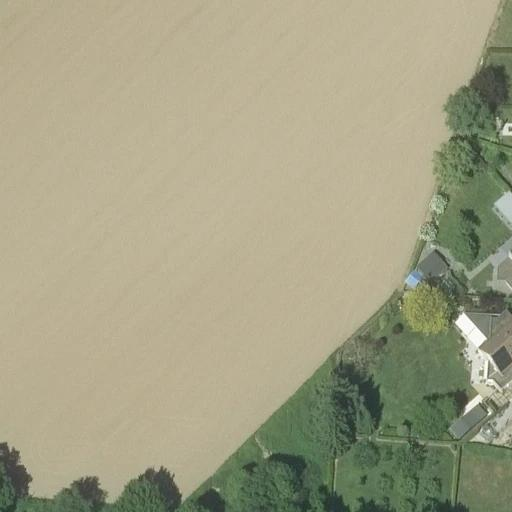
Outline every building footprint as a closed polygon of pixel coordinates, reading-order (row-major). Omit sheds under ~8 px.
[(511,196),(497,209),(511,226),(511,196)] [(434,255),(417,270),(431,286),(448,271),(434,255)] [(511,294),(511,295),(511,259),(509,262),(498,272),(497,284),(497,285),(505,285),(511,293),(511,294)] [(462,318),(487,345),(477,354),(487,366),(486,386),(492,386),(500,395),(511,385),(511,322),(506,316),(496,324),(490,323),(490,320),(462,318)] [(459,442),(478,424),(486,418),(477,407),(469,414),(450,431),(459,442)]
